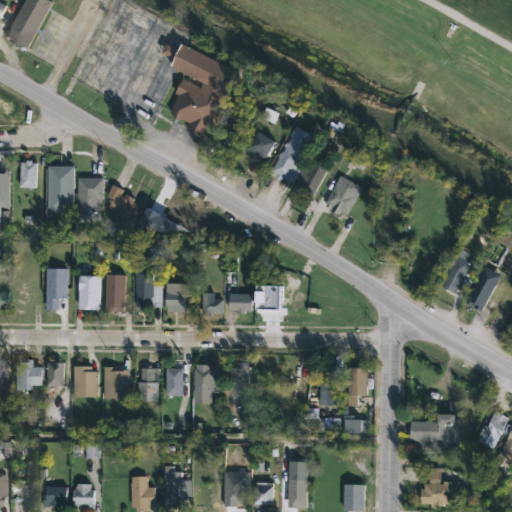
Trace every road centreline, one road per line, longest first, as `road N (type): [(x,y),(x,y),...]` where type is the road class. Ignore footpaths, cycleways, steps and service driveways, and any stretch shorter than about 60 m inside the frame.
road 1 (tertiary): [(511,366),(0,68)]
road 2 (residential): [(390,341),(0,336)]
road 3 (tertiary): [(390,511),(389,297)]
